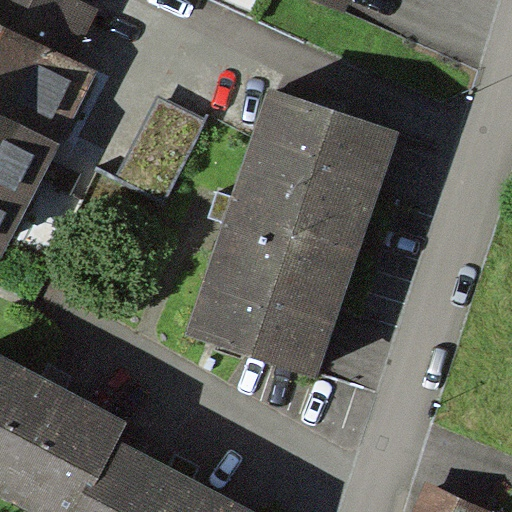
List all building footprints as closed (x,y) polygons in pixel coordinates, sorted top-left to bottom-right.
[(0,0),(0,28),(66,59),(86,13),(59,0),(0,0)] [(289,0),(338,20),(347,0),(289,0)] [(0,122),(44,145),(82,67),(66,59),(0,28),(0,122)] [(400,139),(268,98),(192,338),(324,379),(400,139)] [(205,122),(162,101),(123,180),(166,201),(205,122)] [(44,145),(0,122),(0,208),(11,214),(44,145)] [(0,235),(11,214),(0,208),(0,235)] [(130,426),(0,356),(0,501),(20,511),(83,511),(119,446),(130,426)] [(246,511),(119,446),(83,511),(246,511)] [(475,511),(426,490),(415,511),(475,511)]
